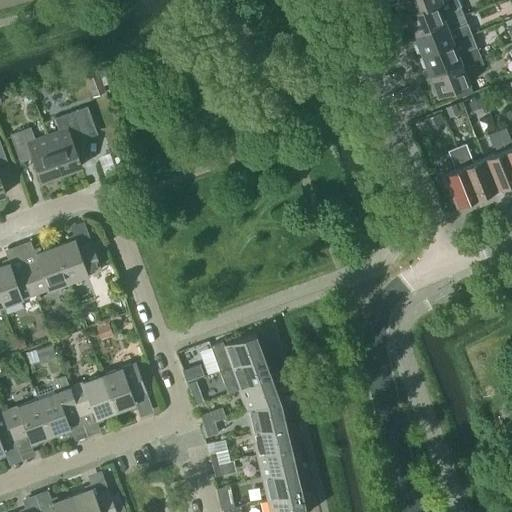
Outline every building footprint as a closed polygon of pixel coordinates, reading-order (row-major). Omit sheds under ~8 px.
[(404,0),(409,12),(410,13),(437,1),(437,3),(442,1),(441,0),(404,0)] [(405,13),(413,34),(463,14),(457,0),(443,0),(442,1),(437,3),(437,1),(410,13),(409,12),(405,13)] [(467,23),(463,14),(413,34),(421,55),(470,35),(466,24),(467,23)] [(421,55),(429,74),(479,54),(476,45),(475,46),(470,35),(421,55)] [(483,63),(479,54),(429,74),(438,96),(454,89),(457,97),(472,91),(464,71),(483,63)] [(85,73),(93,96),(106,92),(98,69),(85,73)] [(480,97),(469,101),(473,110),(484,106),(480,97)] [(455,103),(445,107),(449,117),(460,112),(455,103)] [(75,110),(84,134),(96,129),(87,106),(75,110)] [(59,130),(47,134),(60,173),(81,165),(72,138),(83,134),(75,110),(54,118),(59,130)] [(440,112),(424,119),(427,129),(444,122),(440,112)] [(40,180),(60,173),(47,134),(34,139),(30,127),(10,134),(18,158),(30,154),(40,180)] [(511,143),(505,127),(496,131),(511,170),(511,143)] [(496,189),(511,182),(511,170),(496,131),(487,134),(495,153),(484,157),(496,189)] [(456,147),(476,197),(496,189),(484,157),(473,162),(465,143),(456,147)] [(476,197),(456,147),(447,150),(455,169),(442,174),(455,205),(476,197)] [(55,245),(68,281),(101,269),(91,241),(77,246),(74,238),(55,245)] [(25,265),(35,293),(68,281),(55,245),(35,253),(37,260),(25,265)] [(0,265),(0,298),(2,305),(35,293),(25,265),(12,270),(9,262),(0,265)] [(108,320),(96,325),(99,335),(112,331),(108,320)] [(220,371),(263,355),(255,333),(224,344),(222,340),(210,345),(220,371)] [(22,336),(15,339),(18,348),(25,346),(22,336)] [(34,357),(57,355),(56,344),(33,346),(34,357)] [(227,392),(239,388),(271,376),(263,355),(220,371),(227,392)] [(60,362),(63,370),(71,367),(68,359),(60,362)] [(135,362),(102,375),(115,410),(135,403),(132,396),(146,391),(135,362)] [(203,374),(199,363),(183,369),(187,380),(203,374)] [(53,393),(37,399),(50,435),(70,427),(67,420),(80,415),(69,387),(68,387),(63,375),(52,379),(49,382),(53,393)] [(96,418),(115,410),(102,375),(69,387),(80,415),(93,410),(96,418)] [(246,410),(280,400),(271,376),(239,388),(246,410)] [(203,400),(199,389),(191,393),(195,403),(203,400)] [(37,399),(4,411),(14,439),(27,434),(30,442),(50,435),(37,399)] [(252,432),(285,424),(280,400),(246,410),(252,432)] [(201,425),(210,422),(225,418),(221,407),(198,414),(201,425)] [(4,411),(0,411),(0,452),(4,451),(2,444),(14,439),(4,411)] [(201,425),(202,425),(205,437),(213,434),(210,422),(201,425)] [(252,432),(257,454),(291,446),(285,424),(252,432)] [(262,476),(296,469),(291,446),(257,454),(262,476)] [(212,465),(219,463),(216,452),(209,453),(212,465)] [(219,463),(212,465),(215,476),(221,474),(219,463)] [(262,476),(267,498),(301,491),(296,469),(262,476)] [(92,487),(72,495),(78,511),(120,511),(125,510),(119,492),(110,495),(108,490),(95,495),(92,487)] [(267,498),(270,511),(306,511),(301,491),(267,498)] [(78,511),(72,495),(52,502),(55,510),(48,511),(78,511)] [(222,509),(236,506),(233,495),(219,498),(222,509)]
